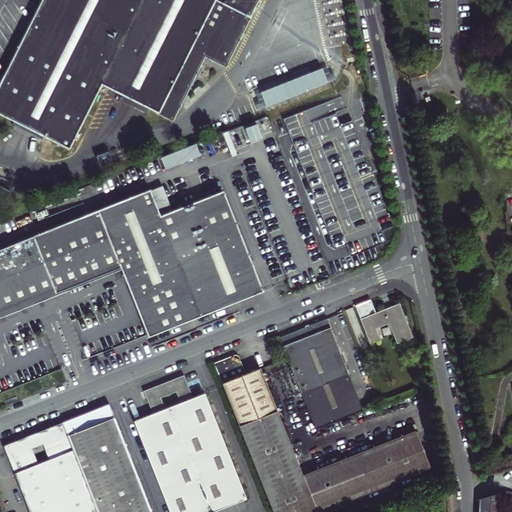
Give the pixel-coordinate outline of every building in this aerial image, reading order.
[(41,0),(4,76),(0,83),(0,114),(13,122),(12,124),(42,139),(43,136),(69,149),(101,85),(108,88),(107,90),(148,110),(148,109),(172,121),(200,62),(198,61),(201,54),(224,66),(257,0),(41,0)] [(255,94),(310,73),(308,67),(252,88),(255,94)] [(324,69),(263,94),(269,108),(330,83),(324,69)] [(249,94),(242,97),(248,111),(255,109),(249,94)] [(343,97),(284,120),(335,249),(346,245),(348,249),(351,256),(387,242),(383,230),(395,225),(354,121),(340,126),(335,114),(348,110),(343,97)] [(196,145),(160,159),(165,171),(201,157),(196,145)] [(150,190),(160,217),(172,212),(162,186),(150,190)] [(0,310),(53,289),(55,294),(121,268),(146,333),(149,338),(263,292),(223,191),(172,212),(160,217),(150,190),(34,237),(0,250),(0,310)] [(370,300),(356,305),(370,343),(379,340),(375,328),(389,322),(396,344),(412,337),(399,303),(376,312),(370,300)] [(347,321),(355,319),(352,309),(344,311),(347,321)] [(288,358),(301,394),(316,429),(363,411),(327,319),(279,337),(282,344),(288,358)] [(272,347),(282,344),(279,337),(279,336),(269,340),(272,347)] [(234,354),(213,362),(273,511),(317,511),(318,511),(431,467),(415,429),(302,474),(259,368),(245,373),(239,356),(234,354)] [(0,391),(0,405),(66,384),(62,371),(0,391)] [(143,390),(152,413),(134,420),(170,511),(210,511),(246,498),(204,393),(193,397),(184,374),(143,390)] [(393,401),(378,407),(381,415),(396,408),(393,401)] [(152,511),(109,403),(63,422),(97,511),(152,511)] [(97,511),(63,422),(4,445),(29,511),(97,511)] [(500,511),(501,491),(479,497),(477,511),(500,511)]
